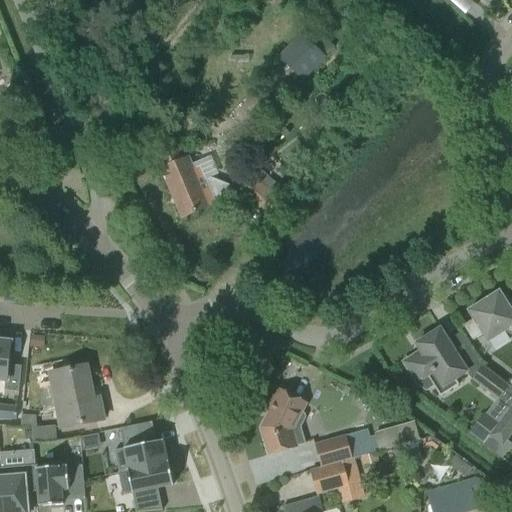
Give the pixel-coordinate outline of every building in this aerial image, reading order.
[(276,60),(302,82),(325,59),(299,36),(276,60)] [(196,177),(189,159),(184,161),(175,139),(152,148),(161,170),(161,171),(181,219),(232,197),(229,186),(210,178),(204,181),(201,175),(196,177)] [(237,187),(266,216),(279,202),(251,174),(237,187)] [(473,320),(462,327),(471,342),(482,335),(484,338),(499,329),(505,332),(511,336),(511,300),(507,298),(503,301),(498,293),(468,312),(473,320)] [(433,386),(440,397),(458,386),(455,380),(466,373),(440,330),(416,345),(421,354),(417,357),(416,355),(403,363),(416,384),(426,391),(433,386)] [(0,338),(0,381),(5,382),(4,392),(18,393),(21,367),(9,366),(11,342),(0,341),(0,339),(0,338)] [(50,377),(40,379),(47,411),(57,409),(61,429),(103,420),(99,399),(89,401),(83,371),(87,370),(86,367),(49,375),(50,377)] [(483,367),(472,381),(497,401),(509,410),(511,406),(511,389),(508,386),(483,367)] [(278,389),(266,412),(269,413),(261,428),(269,456),(297,448),(292,431),(306,404),(278,389)] [(0,406),(0,420),(14,421),(16,407),(0,406)] [(483,445),(482,447),(500,461),(501,459),(510,448),(504,444),(511,433),(511,406),(509,410),(495,428),(483,445)] [(469,435),(468,436),(482,447),(483,445),(495,428),(482,418),(469,435)] [(131,427),(120,429),(123,443),(134,441),(131,427)] [(364,456),(357,434),(314,446),(320,469),(351,460),(359,458),(364,456)] [(135,447),(114,451),(118,473),(167,463),(163,441),(155,443),(135,447)] [(364,456),(359,458),(361,467),(376,463),(373,454),(364,456)] [(458,457),(452,466),(466,476),(472,468),(458,457)] [(358,483),(351,460),(320,469),(311,472),(317,495),(338,489),(342,503),(362,498),(358,483)] [(118,473),(122,496),(132,495),(134,511),(155,511),(162,511),(158,489),(173,486),(168,463),(167,463),(118,473)] [(37,466),(1,469),(3,511),(26,511),(25,493),(37,492),(35,469),(37,469),(37,466)] [(82,466),(73,467),(74,482),(83,481),(82,466)] [(37,469),(35,469),(37,492),(39,507),(63,505),(62,501),(61,492),(69,491),(67,467),(37,469)] [(469,511),(490,506),(482,477),(437,490),(439,497),(430,500),(433,511),(469,511)] [(338,511),(337,509),(328,511),(321,511),(318,500),(304,504),(284,509),(285,511),(338,511)]
